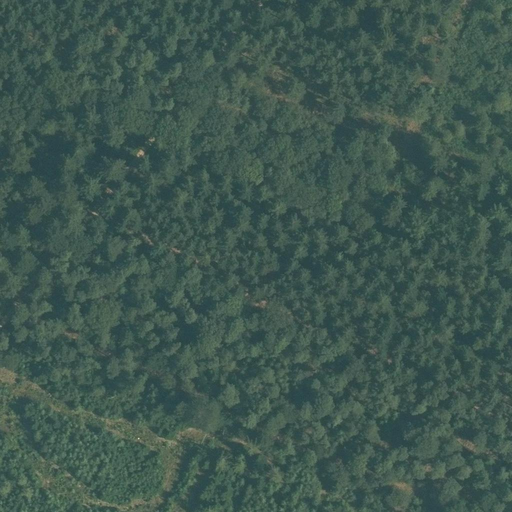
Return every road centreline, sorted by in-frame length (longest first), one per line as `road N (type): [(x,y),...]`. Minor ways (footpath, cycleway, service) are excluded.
road 1 (track): [(0,324),(245,22)]
road 2 (track): [(150,138),(0,69)]
